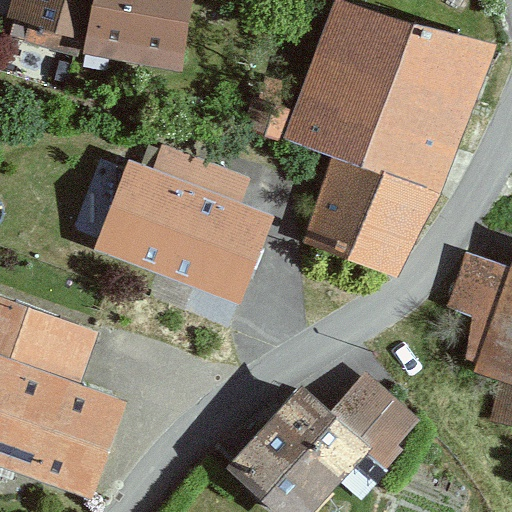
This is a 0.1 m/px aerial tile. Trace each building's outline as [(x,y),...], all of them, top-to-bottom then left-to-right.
[(10,0),(6,18),(84,38),(92,0),(10,0)] [(193,0),(94,0),(85,53),(181,70),(193,0)] [(353,0),(333,0),(284,138),(332,157),(302,245),(398,277),(442,192),(496,44),(353,0)] [(275,215),(128,159),(94,248),(241,304),(275,215)] [(511,259),(510,265),(465,250),(447,306),(474,316),(465,357),(476,361),(473,371),(498,379),(511,383),(511,259)] [(0,296),(0,466),(92,500),(128,401),(82,384),(101,333),(0,296)] [(511,383),(498,379),(489,421),(511,425),(511,383)] [(225,464),(277,511),(309,511),(372,445),(302,381),(225,464)]
